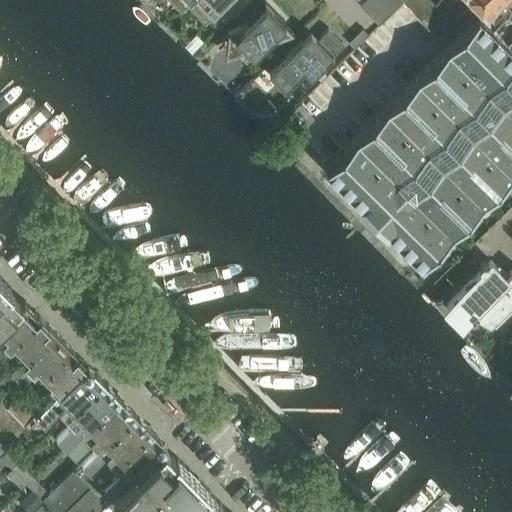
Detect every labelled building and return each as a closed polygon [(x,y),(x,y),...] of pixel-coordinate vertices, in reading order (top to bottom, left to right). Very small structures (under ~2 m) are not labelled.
[(222,0),(186,0),(187,0),(204,18),(222,0)] [(401,0),(370,0),(363,7),(379,24),(401,0)] [(402,0),(402,1),(419,19),(434,5),(429,0),(402,0)] [(511,0),(491,0),(486,5),(483,8),(494,18),(509,1),(511,3),(511,0)] [(266,38),(292,29),(264,1),(246,18),(226,25),(223,53),(235,49),(245,58),(266,38)] [(434,5),(419,19),(438,38),(439,37),(438,36),(455,19),(438,1),(434,5)] [(473,20),(325,165),(362,201),(361,202),(385,226),(422,261),(511,172),(511,44),(510,42),(508,40),(480,12),(478,14),(473,20)] [(311,77),(344,45),(329,28),(318,39),(311,32),(269,72),(285,89),(304,70),(311,77)] [(464,321),(472,313),(473,315),(474,314),(491,323),(494,320),(495,321),(510,306),(511,306),(511,270),(511,271),(499,264),(496,266),(491,260),(488,263),(487,262),(485,261),(483,262),(481,263),(480,265),(479,267),(480,269),(481,270),(476,275),(465,282),(466,285),(447,304),(464,321)] [(0,325),(24,302),(25,303),(26,302),(24,300),(23,301),(11,288),(12,288),(0,275),(0,325)] [(0,335),(9,345),(57,393),(87,364),(26,302),(25,303),(24,302),(0,325),(0,335)] [(87,364),(57,393),(35,415),(44,424),(60,408),(66,414),(102,379),(87,364)] [(19,366),(11,374),(22,385),(30,377),(19,366)] [(195,372),(203,380),(209,375),(201,366),(195,372)] [(56,437),(65,446),(117,395),(102,379),(66,414),(72,421),(56,437)] [(117,395),(65,446),(82,463),(75,471),(73,469),(42,500),(54,511),(97,511),(110,500),(111,501),(112,500),(111,499),(118,492),(165,446),(166,445),(117,395)] [(16,398),(7,407),(24,425),(33,416),(16,398)] [(1,402),(0,402),(0,438),(5,444),(24,425),(7,407),(1,402)] [(165,446),(118,492),(113,498),(126,511),(131,505),(137,511),(231,511),(232,511),(231,511),(229,511),(210,491),(211,490),(177,457),(176,457),(165,446)] [(1,457),(12,468),(19,460),(9,450),(1,457)] [(19,462),(13,469),(27,483),(34,477),(19,462)] [(34,477),(27,483),(42,498),(48,492),(34,477)] [(31,491),(23,499),(33,509),(41,501),(31,491)] [(42,503),(34,511),(35,511),(44,511),(48,509),(42,503)]
